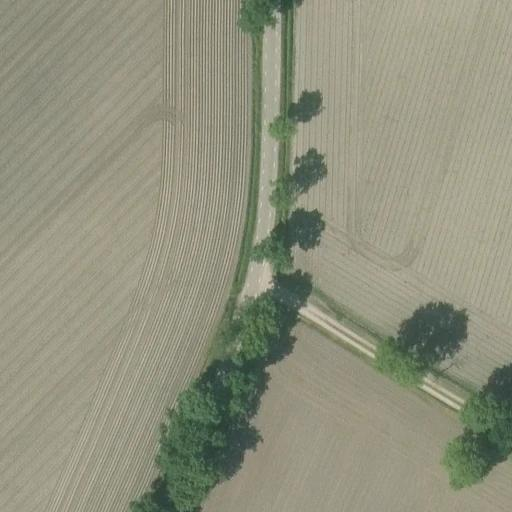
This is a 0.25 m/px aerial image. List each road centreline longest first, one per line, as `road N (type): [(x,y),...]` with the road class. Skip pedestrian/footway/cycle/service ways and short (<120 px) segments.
road 1 (unclassified): [(511,434),(259,282)]
road 2 (unclassified): [(259,282),(272,0)]
road 3 (unclassified): [(167,511),(248,331),(259,282)]
